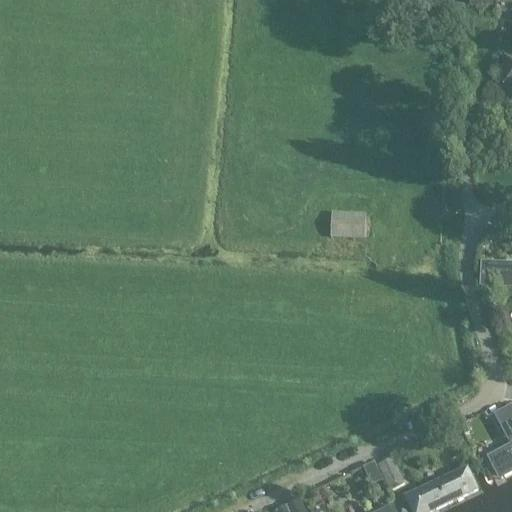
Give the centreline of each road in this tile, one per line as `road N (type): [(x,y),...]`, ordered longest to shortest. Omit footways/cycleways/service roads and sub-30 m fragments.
road 1 (track): [(0,270),(386,287),(405,233),(472,241)]
road 2 (unclassified): [(245,511),(485,402),(494,366),(472,296),(469,255),(481,226),(511,213)]
road 3 (track): [(405,233),(411,190),(401,117),(290,0)]
